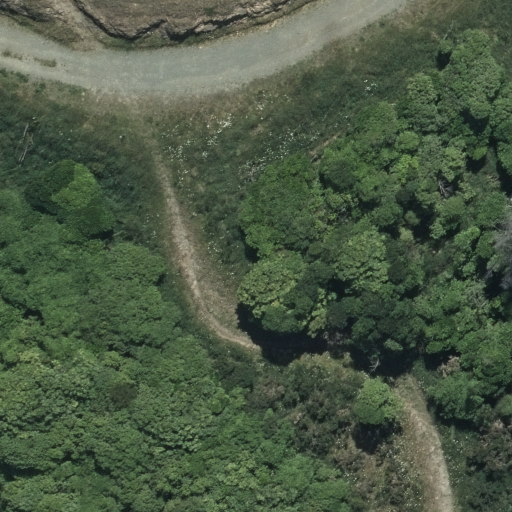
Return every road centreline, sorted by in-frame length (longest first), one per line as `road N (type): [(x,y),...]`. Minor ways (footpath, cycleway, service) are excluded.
road 1 (track): [(33,110),(109,318),(235,428),(255,511)]
road 2 (track): [(0,93),(33,110),(326,0)]
